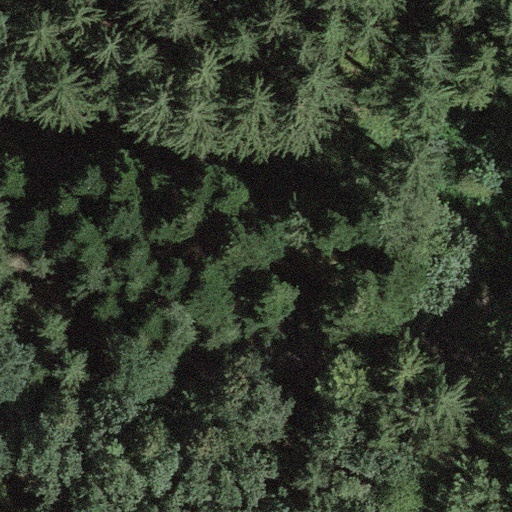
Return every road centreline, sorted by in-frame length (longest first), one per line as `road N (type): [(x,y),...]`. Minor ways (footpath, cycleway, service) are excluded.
road 1 (track): [(0,432),(511,298)]
road 2 (track): [(391,511),(511,359)]
